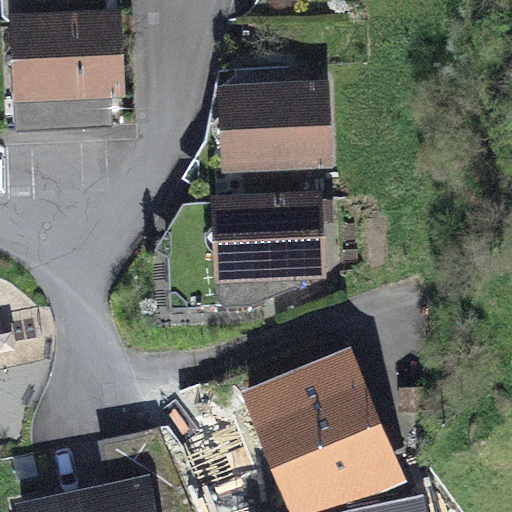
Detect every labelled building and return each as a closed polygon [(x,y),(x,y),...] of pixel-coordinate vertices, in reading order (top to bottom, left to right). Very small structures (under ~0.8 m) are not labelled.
[(47,0),(48,19),(107,18),(106,0),(47,0)] [(48,19),(23,21),(27,131),(111,128),(110,92),(121,91),(118,17),(107,18),(48,19)] [(241,70),(232,81),(236,202),(308,199),(309,164),(327,162),(327,88),(312,88),(312,69),(241,70)] [(236,202),(212,202),(213,233),(193,234),(169,256),(173,310),(247,306),(292,290),(293,273),(322,274),(319,198),(308,199),(236,202)] [(393,468),(347,354),(251,393),(296,507),(393,468)] [(425,401),(420,382),(402,387),(408,406),(425,401)] [(153,511),(147,482),(23,507),(24,511),(153,511)]
